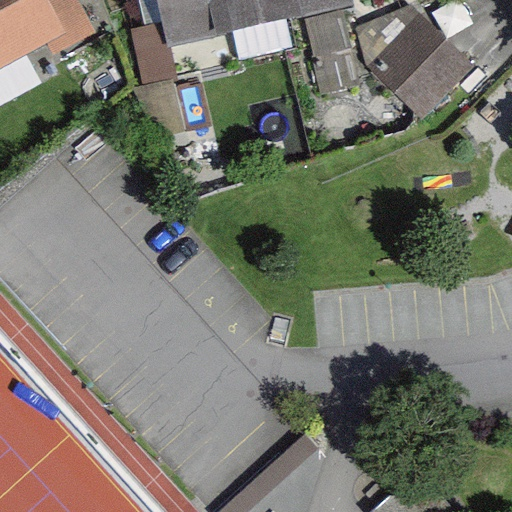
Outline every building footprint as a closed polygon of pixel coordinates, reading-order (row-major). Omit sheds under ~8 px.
[(0,0),(0,60),(49,34),(55,45),(86,28),(71,0),(0,0)] [(170,0),(176,28),(301,0),(170,0)] [(420,25),(378,68),(421,110),(463,67),(420,25)] [(190,142),(201,173),(248,156),(238,126),(190,142)] [(210,511),(251,511),(322,448),(303,428),(211,511),(210,511)] [(454,511),(417,471),(372,511),(454,511)]
